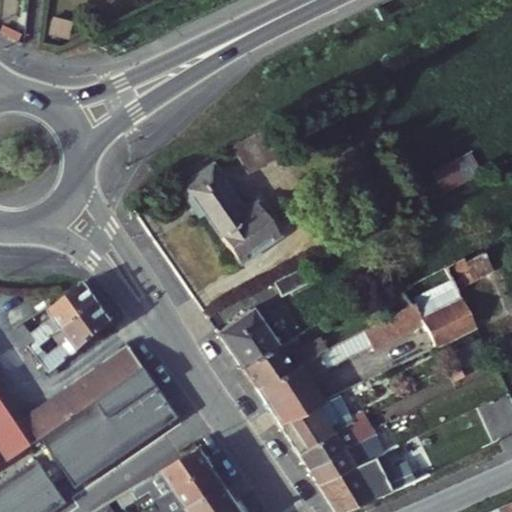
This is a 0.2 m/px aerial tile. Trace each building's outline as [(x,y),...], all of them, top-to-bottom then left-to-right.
[(395,93),(385,74),(362,87),(370,105),(395,93)] [(270,132),(286,159),(296,153),(281,126),(270,132)] [(286,159),(270,132),(243,146),(257,174),(286,159)] [(207,180),(204,176),(187,187),(241,262),(246,258),(244,256),(277,235),(278,236),(284,233),(264,206),(258,209),(260,212),(247,220),(213,176),(207,180)] [(451,268),(463,289),(502,269),(493,252),(474,261),(472,257),(451,268)] [(405,292),(412,306),(330,350),(261,387),(286,422),(325,402),(334,398),(317,377),(376,346),(379,351),(430,326),(441,346),(482,325),(463,289),(451,268),(405,292)] [(65,328),(102,302),(90,284),(53,312),(59,321),(38,336),(28,324),(20,330),(36,349),(44,343),(65,328)] [(56,373),(117,324),(102,302),(65,328),(73,338),(51,353),(44,343),(36,349),(56,373)] [(221,333),(245,366),(283,346),(257,310),(221,333)] [(308,352),(292,360),(283,346),(245,366),(253,377),(261,387),(330,350),(322,336),(304,345),(308,352)] [(180,415),(149,369),(0,471),(0,511),(75,511),(77,511),(84,507),(73,489),(170,421),(180,415)] [(295,437),(334,419),(325,402),(286,422),(295,437)] [(341,433),(334,419),(295,437),(304,451),(341,433)] [(383,432),(380,427),(366,434),(368,440),(383,432)] [(352,448),(344,432),(341,433),(304,451),(314,468),(352,448)] [(388,443),(374,450),(368,440),(352,448),(314,468),(322,482),(391,449),(388,443)] [(414,459),(406,442),(391,449),(322,482),(339,511),(347,511),(380,498),(371,481),(414,459)] [(154,511),(218,469),(204,449),(139,492),(152,511),(154,511)] [(218,469),(154,511),(195,511),(231,488),(218,469)] [(247,511),(237,497),(231,488),(195,511),(247,511)]
